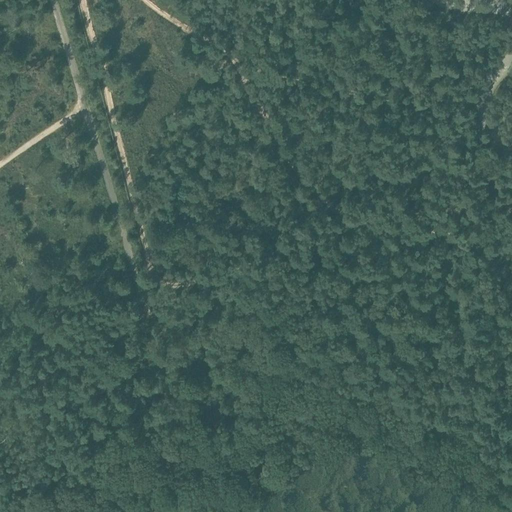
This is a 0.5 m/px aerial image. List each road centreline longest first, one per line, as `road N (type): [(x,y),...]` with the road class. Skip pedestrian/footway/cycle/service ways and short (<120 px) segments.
road 1 (track): [(82,0),(157,273),(178,282),(324,245),(410,511)]
road 2 (track): [(143,0),(246,71),(285,151),(330,208),(496,243),(511,257)]
road 3 (track): [(206,354),(176,317),(146,309),(47,0)]
